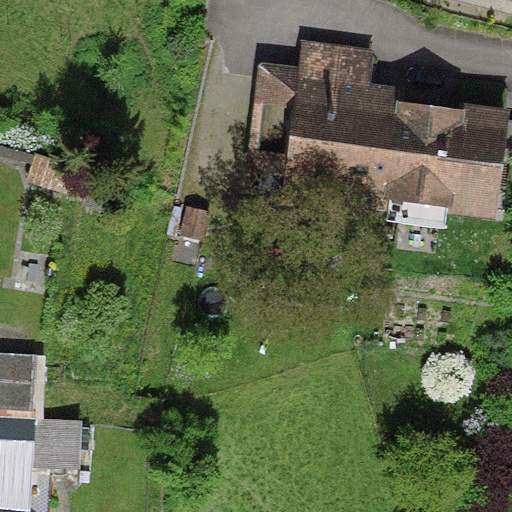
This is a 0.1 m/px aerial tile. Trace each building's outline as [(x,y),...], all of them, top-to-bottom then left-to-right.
[(301,45),(295,85),(260,81),(248,170),(257,172),(255,189),(280,193),(280,195),(283,195),(285,183),(381,198),(382,196),(488,211),(499,120),(355,101),(361,53),(301,45)] [(25,179),(92,201),(99,181),(32,159),(25,179)] [(175,234),(197,240),(203,216),(181,210),(175,234)] [(29,355),(0,353),(0,382),(28,384),(29,355)] [(0,409),(27,412),(28,384),(0,382),(0,409)] [(26,422),(27,412),(0,409),(0,459),(70,463),(72,424),(26,422)]
